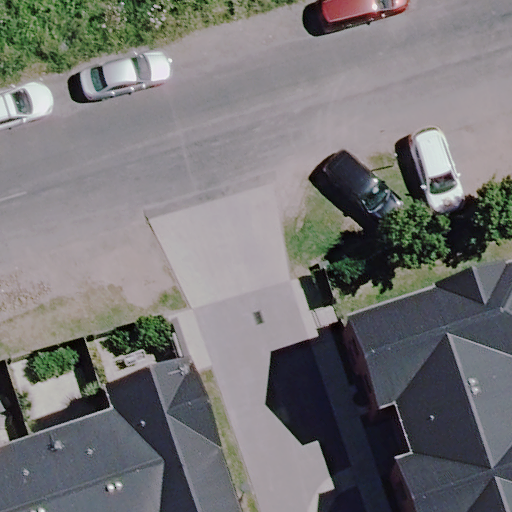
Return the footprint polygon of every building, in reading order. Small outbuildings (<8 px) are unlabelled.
[(412,478),(511,443),(511,285),(485,295),(346,342),(378,434),(395,429),(412,478)] [(229,511),(184,380),(101,408),(110,434),(136,511),(229,511)] [(136,511),(110,434),(41,457),(59,511),(136,511)] [(511,511),(511,443),(412,478),(394,484),(403,511),(511,511)] [(59,511),(41,457),(0,471),(0,511),(59,511)]
